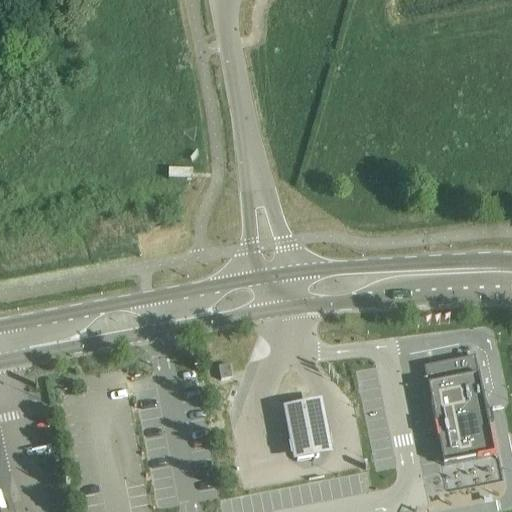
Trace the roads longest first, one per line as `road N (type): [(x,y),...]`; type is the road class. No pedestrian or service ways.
road 1 (tertiary): [(0,361),(275,310)]
road 2 (tertiary): [(256,279),(0,325)]
road 3 (tertiary): [(275,310),(511,285)]
road 4 (tertiary): [(511,261),(283,274)]
road 5 (unclassified): [(223,0),(259,180)]
